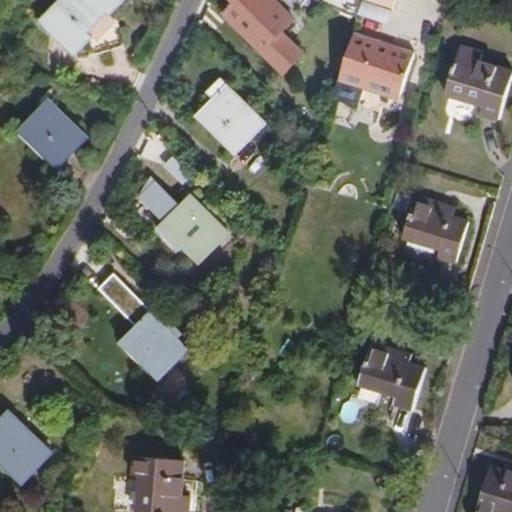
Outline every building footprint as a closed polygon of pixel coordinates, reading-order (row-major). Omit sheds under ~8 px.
[(59,0),(40,20),(73,52),(81,59),(97,54),(97,55),(125,47),(124,44),(126,44),(117,7),(123,0),(59,0)] [(286,75),(302,59),(280,38),(295,22),(273,0),(230,0),(230,1),(235,5),(225,15),(286,75)] [(364,0),(345,0),(337,11),(358,20),(364,1),(364,0)] [(396,0),(364,0),(364,1),(394,10),(396,0)] [(417,53),(354,33),(339,80),(362,88),(363,85),(402,98),(417,53)] [(484,54),(461,47),(447,95),(484,106),(482,114),(500,120),(511,81),(511,71),(481,62),(484,54)] [(222,77),(207,93),(213,99),(198,114),(237,153),(268,122),(222,77)] [(50,98),(20,128),(59,167),(89,136),(50,98)] [(318,143),(324,124),(316,119),(308,133),(318,143)] [(193,193),(181,205),(154,179),(141,199),(164,222),(162,224),(201,263),(231,232),(193,193)] [(456,209),(417,198),(406,238),(443,249),(440,257),(459,263),(470,223),(454,218),(456,209)] [(152,310),(122,341),(161,379),(191,348),(152,310)] [(413,357),(374,345),(362,386),(399,396),(397,404),(415,410),(427,370),(410,365),(413,357)] [(11,410),(0,421),(0,457),(25,482),(54,452),(11,410)] [(186,460),(136,456),(135,475),(143,476),(139,511),(189,511),(191,496),(183,495),(186,460)] [(511,511),(511,474),(492,468),(478,511),(511,511)]
